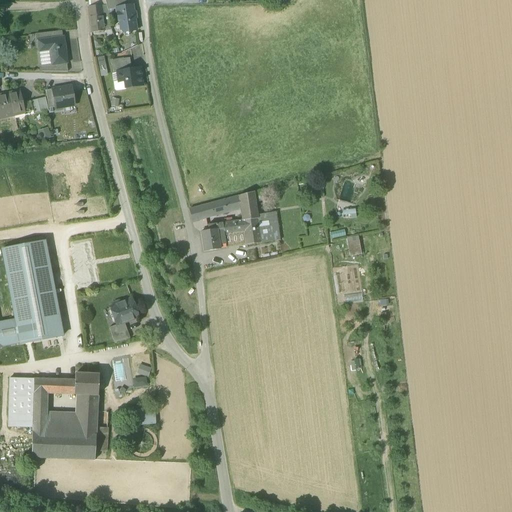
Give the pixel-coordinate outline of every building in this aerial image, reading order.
[(105,0),(106,6),(107,11),(113,10),(116,9),(129,7),(127,0),(109,0),(105,0)] [(88,8),(91,33),(111,31),(108,17),(107,11),(106,6),(89,8),(88,8)] [(123,30),(123,33),(136,31),(132,6),(129,7),(116,9),(118,21),(119,21),(121,30),(123,30)] [(37,34),(38,42),(62,38),(61,32),(37,34)] [(38,42),(39,52),(50,50),(52,65),(66,63),(63,38),(62,38),(38,42)] [(41,67),(52,65),(50,50),(39,52),(41,67)] [(97,57),(100,76),(106,75),(104,56),(97,57)] [(111,61),(113,74),(117,73),(131,70),(129,58),(111,61)] [(42,72),(68,72),(67,71),(67,69),(66,63),(52,65),(41,67),(42,72)] [(142,86),(141,77),(140,77),(139,69),(131,70),(117,73),(118,82),(124,81),(125,88),(142,86)] [(55,108),(55,109),(63,108),(64,115),(66,115),(75,113),(75,112),(74,106),(71,87),(52,90),(55,108)] [(52,90),(45,91),(48,109),(55,108),(52,90)] [(20,91),(6,94),(10,110),(14,109),(15,115),(33,111),(31,101),(22,103),(20,91)] [(0,118),(15,115),(14,109),(10,110),(6,94),(0,95),(0,118)] [(44,98),(37,100),(40,113),(47,111),(44,98)] [(33,115),(40,113),(37,100),(31,101),(33,111),(33,115)] [(254,192),(255,203),(265,201),(263,190),(254,192)] [(240,210),(242,221),(257,219),(256,215),(257,215),(255,203),(254,192),(238,196),(240,210)] [(238,196),(202,206),(206,219),(240,210),(238,196)] [(338,202),(339,217),(355,216),(354,201),(338,202)] [(189,210),(192,222),(206,219),(202,206),(189,210)] [(276,212),(257,215),(256,215),(257,219),(242,221),(216,225),(220,249),(246,245),(246,246),(280,241),(276,212)] [(200,232),(203,252),(220,250),(220,249),(216,225),(207,226),(208,231),(200,232)] [(347,241),(348,252),(359,252),(359,240),(347,241)] [(62,337),(44,242),(2,250),(15,321),(20,342),(20,345),(62,337)] [(361,294),(344,297),(345,302),(362,300),(361,294)] [(116,325),(117,326),(124,323),(138,318),(131,299),(121,303),(118,301),(113,304),(111,306),(110,307),(116,325)] [(15,321),(0,323),(0,346),(20,342),(15,321)] [(109,328),(115,344),(130,339),(124,323),(117,326),(116,325),(109,328)] [(136,373),(147,375),(149,367),(138,364),(136,373)] [(79,395),(98,396),(99,375),(75,374),(74,381),(74,395),(79,395)] [(33,393),(34,379),(22,379),(22,393),(33,394),(33,393)] [(34,379),(33,393),(47,394),(61,394),(61,380),(34,379)] [(21,426),(32,427),(33,394),(22,393),(21,426)] [(32,427),(32,433),(46,434),(47,413),(47,394),(33,393),(33,394),(32,427)] [(78,415),(77,434),(96,435),(97,412),(98,396),(79,395),(78,415)] [(125,412),(126,422),(152,420),(151,410),(125,412)] [(108,413),(97,412),(96,435),(95,452),(106,452),(108,413)] [(77,434),(78,415),(47,413),(46,434),(77,434)] [(77,434),(46,434),(32,433),(31,458),(44,459),(95,461),(95,452),(96,435),(77,434)]
